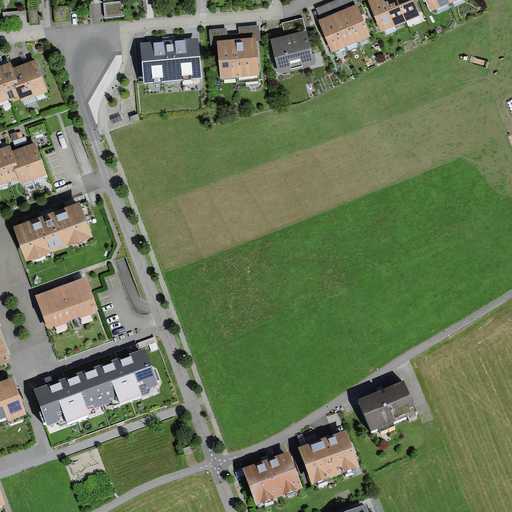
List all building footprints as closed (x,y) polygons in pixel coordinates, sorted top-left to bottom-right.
[(123,0),(103,3),(105,17),(124,15),(123,0)] [(340,0),(328,5),(344,44),(356,39),(340,0)] [(352,0),(340,0),(356,39),(368,34),(356,6),(355,7),(352,0)] [(393,23),(383,0),(370,0),(382,28),(393,23)] [(405,18),(397,0),(383,0),(393,23),(405,18)] [(397,0),(405,18),(408,25),(420,20),(411,0),(397,0)] [(68,5),(53,7),(55,22),(70,20),(68,5)] [(344,44),(328,5),(318,9),(322,20),(321,21),(333,49),(344,44)] [(25,10),(3,12),(3,18),(26,16),(25,10)] [(311,59),(305,34),(301,17),(281,22),(285,38),(274,41),(280,66),(291,66),(302,64),(311,59)] [(240,33),(233,33),(237,74),(238,82),(258,80),(254,39),(259,39),(258,26),(240,28),(240,33)] [(237,74),(233,33),(226,34),(225,29),(210,30),(211,43),(219,43),(222,75),(237,74)] [(148,81),(197,77),(194,45),(185,45),(185,43),(153,46),(154,48),(145,49),(148,81)] [(35,62),(24,66),(34,93),(45,89),(35,62)] [(0,68),(0,73),(8,96),(20,91),(12,70),(10,65),(0,68)] [(20,91),(22,97),(34,93),(24,66),(12,70),(20,91)] [(0,98),(8,96),(0,73),(0,98)] [(137,114),(130,116),(132,122),(139,119),(137,114)] [(122,120),(121,115),(111,119),(113,123),(122,120)] [(35,144),(23,149),(33,176),(45,171),(35,144)] [(0,150),(0,158),(7,179),(19,174),(11,153),(9,147),(0,150)] [(33,176),(23,149),(11,153),(19,174),(21,180),(33,176)] [(92,214),(87,201),(17,227),(28,255),(89,233),(83,217),(92,214)] [(48,327),(95,310),(95,308),(96,307),(93,300),(92,300),(85,282),(38,299),(45,318),(43,318),(46,325),(47,325),(48,327)] [(142,398),(139,391),(155,385),(154,384),(159,382),(155,372),(151,374),(144,355),(90,374),(102,405),(117,399),(120,406),(142,398)] [(37,394),(44,413),(40,414),(44,425),(48,423),(48,425),(65,419),(67,426),(89,418),(86,411),(102,405),(90,374),(37,394)] [(371,433),(417,414),(404,383),(358,402),(371,433)] [(0,422),(22,414),(10,384),(0,387),(0,422)] [(344,436),(302,452),(313,482),(355,467),(344,436)] [(189,446),(182,449),(184,455),(191,453),(189,446)] [(288,457),(246,473),(257,503),(299,488),(288,457)]
